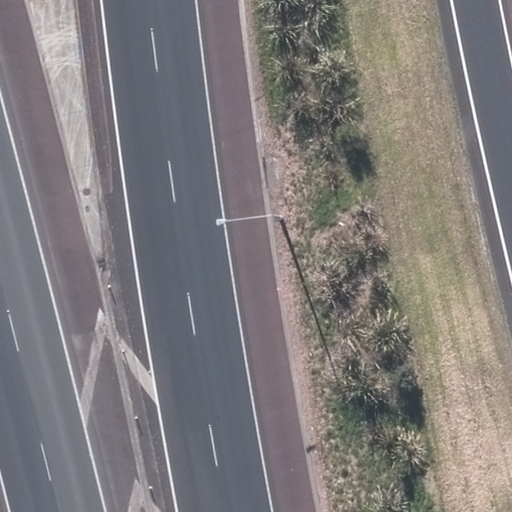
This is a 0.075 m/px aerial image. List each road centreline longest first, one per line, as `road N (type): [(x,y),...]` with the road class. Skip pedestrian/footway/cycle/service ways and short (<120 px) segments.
road 1 (motorway): [(149,0),(200,378),(228,511)]
road 2 (motorway): [(0,281),(54,511)]
